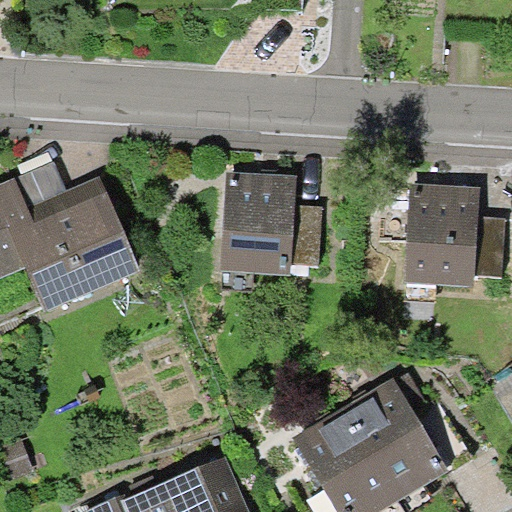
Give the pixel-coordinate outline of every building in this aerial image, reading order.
[(49,198),(68,190),(54,161),(15,177),(28,207),(49,198)] [(268,173),(227,170),(220,269),(291,274),(292,263),(295,205),(297,175),(268,173)] [(28,207),(15,177),(0,183),(0,278),(26,267),(46,311),(140,270),(99,176),(68,190),(49,198),(28,207)] [(448,185),(411,182),(405,282),(474,287),(475,274),(478,216),(480,187),(448,185)] [(322,206),(295,205),(292,263),(318,265),(322,206)] [(505,217),(478,216),(475,274),(502,275),(505,217)] [(511,366),(511,365),(488,380),(511,418),(511,366)] [(408,372),(394,381),(416,414),(429,406),(408,372)] [(341,408),(398,500),(424,484),(449,469),(416,414),(394,381),(392,377),(367,392),(361,396),(354,400),(341,408)] [(352,397),(354,400),(361,396),(367,392),(365,389),(352,397)] [(379,511),(398,500),(341,408),(332,413),(326,417),(318,422),(292,437),(324,489),(338,511),(379,511)] [(316,418),(318,422),(326,417),(332,413),(330,409),(316,418)] [(21,435),(0,443),(0,457),(9,481),(35,471),(21,435)] [(250,511),(226,455),(157,484),(134,495),(126,498),(124,494),(82,511),(250,511)] [(134,495),(157,484),(152,475),(129,485),(134,495)] [(413,511),(434,499),(424,484),(398,500),(405,511),(413,511)] [(338,511),(324,489),(307,500),(314,511),(338,511)] [(405,511),(398,500),(379,511),(405,511)]
